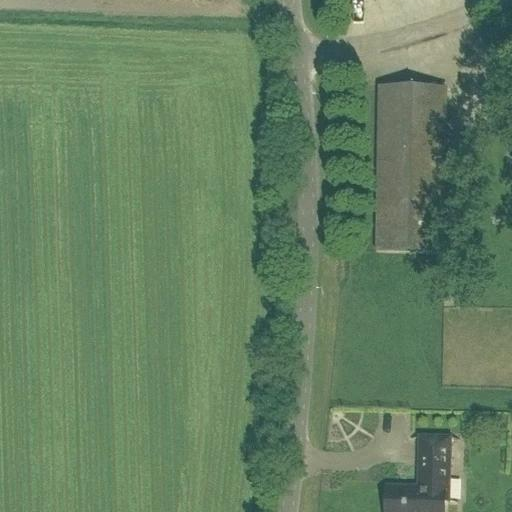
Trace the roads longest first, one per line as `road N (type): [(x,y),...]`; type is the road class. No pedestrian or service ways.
road 1 (tertiary): [(283,511),(306,288),(306,150),(289,0)]
road 2 (unknown): [(296,65),(399,69),(418,59),(425,42),(404,0)]
